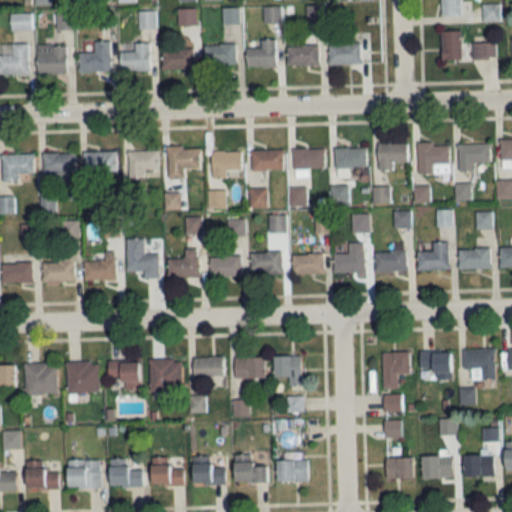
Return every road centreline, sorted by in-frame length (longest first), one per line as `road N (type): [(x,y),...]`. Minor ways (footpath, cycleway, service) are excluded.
road 1 (residential): [(0,114),(511,98)]
road 2 (residential): [(0,322),(511,308)]
road 3 (residential): [(344,511),(337,315)]
